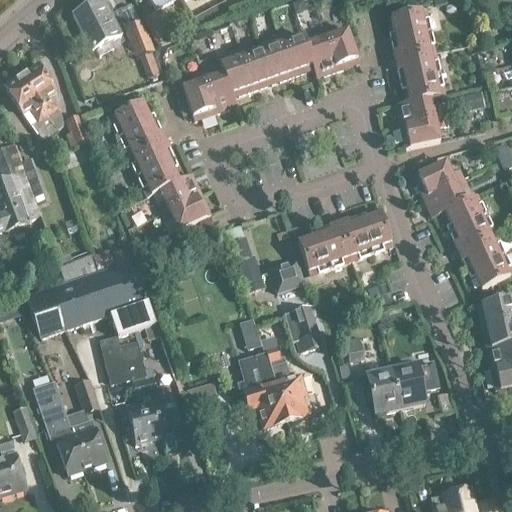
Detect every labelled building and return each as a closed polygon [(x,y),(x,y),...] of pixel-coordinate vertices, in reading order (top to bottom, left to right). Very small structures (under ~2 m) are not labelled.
[(148,0),(156,13),(169,6),(180,0),(179,0),(148,0)] [(76,32),(80,30),(97,63),(128,45),(124,36),(121,38),(101,1),(72,16),(74,20),(71,22),(76,32)] [(291,6),(291,7),(295,18),(306,14),(302,3),(302,2),(291,6)] [(393,56),(394,65),(434,56),(424,13),(390,20),(397,55),(393,56)] [(198,33),(212,27),(206,15),(192,22),(198,33)] [(170,41),(157,16),(142,24),(155,48),(170,41)] [(152,50),(140,17),(122,24),(134,56),(152,50)] [(331,29),(322,32),(337,75),(359,67),(347,35),(335,39),(331,29)] [(318,82),(337,75),(322,32),(313,35),(317,45),(306,49),(318,82)] [(287,34),(278,37),(293,80),(313,73),(316,82),(318,82),(306,49),(303,39),(291,44),(287,34)] [(272,50),(261,54),(272,88),(293,80),(278,37),(269,40),(272,50)] [(245,49),(237,52),(252,95),(272,88),(261,54),(249,58),(245,49)] [(234,101),(252,95),(237,52),(229,55),(232,64),(221,68),(234,101)] [(434,56),(394,65),(397,76),(401,75),(408,105),(429,100),(430,102),(443,99),(434,56)] [(208,72),(203,74),(218,117),(237,110),(234,101),(221,68),(218,69),(222,78),(212,82),(208,72)] [(20,80),(57,135),(64,130),(61,118),(58,114),(49,101),(56,96),(37,69),(20,80)] [(194,126),(200,123),(218,117),(203,74),(191,78),(194,88),(182,93),(194,126)] [(43,144),(57,135),(20,80),(3,91),(22,119),(25,118),(43,144)] [(480,96),(454,102),(457,117),(484,110),(480,96)] [(394,108),(399,131),(442,121),(441,112),(432,114),(429,100),(408,105),(394,108)] [(142,106),(109,122),(128,162),(165,145),(161,136),(156,137),(142,106)] [(94,120),(82,125),(88,137),(100,132),(94,120)] [(88,145),(79,121),(66,126),(70,138),(67,139),(71,151),(88,145)] [(399,131),(404,153),(439,145),(436,131),(444,130),(442,121),(399,131)] [(147,202),(159,196),(179,186),(165,156),(170,154),(165,145),(128,162),(147,202)] [(511,161),(505,147),(494,152),(505,174),(511,170),(511,161)] [(0,235),(27,226),(27,224),(39,220),(35,211),(21,166),(14,148),(0,153),(0,173),(3,183),(0,184),(0,235)] [(35,211),(48,206),(32,162),(21,166),(35,211)] [(446,166),(413,181),(422,202),(465,182),(460,173),(452,177),(446,166)] [(155,210),(159,219),(202,199),(192,178),(178,184),(179,186),(159,196),(164,206),(155,210)] [(432,222),(445,216),(465,207),(464,204),(460,195),(469,191),(465,182),(422,202),(432,222)] [(458,245),(453,247),(458,257),(496,239),(477,198),(464,204),(465,207),(445,216),(458,245)] [(211,218),(202,199),(159,219),(163,227),(172,223),(177,234),(211,218)] [(349,229),(347,225),(337,228),(350,266),(392,251),(381,218),(349,229)] [(198,225),(202,236),(214,231),(210,221),(198,225)] [(309,281),(350,266),(337,228),(328,231),(329,236),(298,247),(309,281)] [(462,266),(467,264),(481,295),(511,280),(511,272),(496,239),(458,257),(462,266)] [(228,246),(242,288),(261,282),(254,259),(251,260),(245,241),(243,242),(228,246)] [(119,249),(119,250),(111,252),(117,270),(132,265),(126,246),(119,249)] [(97,274),(113,268),(108,254),(92,259),(97,274)] [(70,262),(70,264),(57,268),(64,288),(97,277),(88,255),(70,262)] [(117,270),(97,277),(64,288),(50,292),(51,293),(25,303),(39,343),(109,319),(148,306),(132,265),(117,270)] [(276,299),(304,289),(296,265),(268,274),(276,299)] [(44,275),(50,292),(64,288),(58,270),(44,275)] [(387,296),(384,287),(373,291),(377,299),(387,296)] [(392,311),(389,297),(360,305),(364,318),(392,311)] [(511,306),(511,301),(476,309),(481,332),(511,324),(511,306)] [(148,306),(109,319),(115,336),(117,342),(156,329),(148,306)] [(316,319),(313,309),(292,315),(293,316),(283,319),(292,347),(295,346),(299,358),(322,351),(313,320),(316,319)] [(0,326),(9,324),(5,311),(0,312),(0,326)] [(391,332),(387,316),(379,317),(382,334),(391,332)] [(511,324),(481,332),(486,352),(511,346),(511,324)] [(100,349),(110,390),(146,381),(137,346),(119,351),(117,342),(115,336),(95,338),(99,350),(100,349)] [(259,342),(264,358),(266,357),(286,427),(309,420),(309,419),(319,416),(314,398),(305,401),(299,382),(295,383),(292,372),(289,370),(287,371),(284,360),(280,361),(277,351),(276,351),(272,338),(259,342)] [(350,367),(364,364),(359,341),(345,344),(350,367)] [(511,346),(486,352),(490,373),(511,368),(511,346)] [(389,368),(391,377),(390,377),(398,414),(423,409),(415,372),(409,373),(407,364),(389,368)] [(495,396),(511,392),(511,368),(490,373),(495,396)] [(259,433),(284,426),(266,370),(240,378),(245,395),(241,396),(248,417),(255,416),(259,433)] [(373,419),(398,414),(390,377),(366,382),(373,419)] [(134,452),(162,444),(158,427),(153,428),(144,392),(153,389),(151,382),(130,388),(134,403),(141,402),(143,411),(138,413),(137,409),(117,414),(125,447),(131,445),(134,452)] [(99,413),(88,385),(74,390),(84,418),(99,413)] [(50,445),(54,444),(67,480),(86,473),(71,432),(70,432),(54,386),(32,394),(50,445)] [(186,394),(193,418),(219,410),(213,387),(186,394)] [(155,394),(154,390),(145,393),(154,427),(159,426),(164,448),(181,444),(171,406),(165,407),(161,392),(155,394)] [(25,411),(13,416),(24,444),(36,440),(25,411)] [(71,432),(86,473),(106,466),(91,425),(71,432)] [(14,452),(11,441),(0,444),(0,456),(13,453),(14,452)] [(13,453),(0,456),(1,460),(0,460),(1,463),(0,463),(0,501),(25,494),(14,456),(13,453)] [(492,511),(492,506),(479,509),(479,510),(473,511),(469,495),(442,500),(442,501),(430,503),(431,511),(492,511)]
